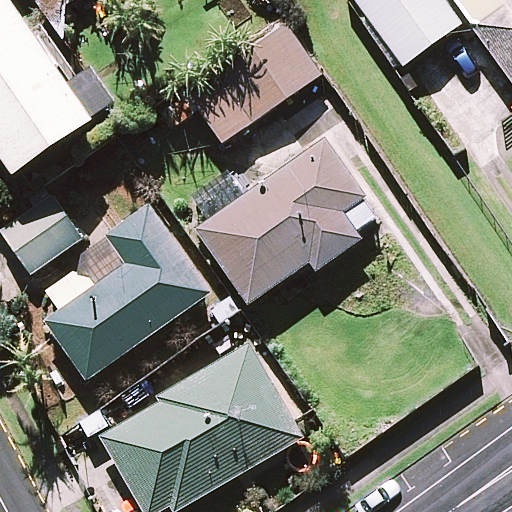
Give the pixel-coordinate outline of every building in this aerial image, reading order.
[(511,152),(511,0),(493,0),(391,74),(470,183),(511,152)] [(93,131),(5,7),(0,10),(0,167),(14,187),(93,131)] [(321,78),(287,28),(188,95),(223,145),(321,78)] [(380,224),(324,145),(193,233),(254,318),(380,224)] [(83,242),(52,198),(2,232),(32,277),(83,242)] [(211,300),(147,213),(106,243),(126,270),(45,330),(89,390),(211,300)] [(192,511),(309,447),(251,349),(98,440),(138,511),(192,511)]
